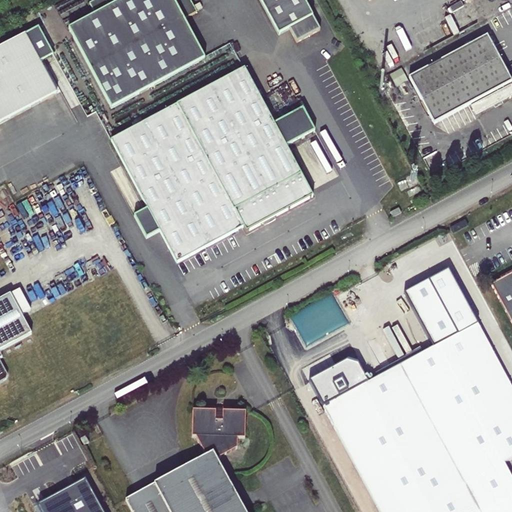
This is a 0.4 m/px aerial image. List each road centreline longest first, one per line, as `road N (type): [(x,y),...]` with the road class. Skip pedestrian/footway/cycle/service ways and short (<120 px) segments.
road 1 (residential): [(511,171),(0,447)]
road 2 (unknown): [(92,145),(252,57),(278,52),(366,195)]
road 3 (unknown): [(366,195),(174,298)]
road 4 (unknown): [(174,298),(92,145)]
